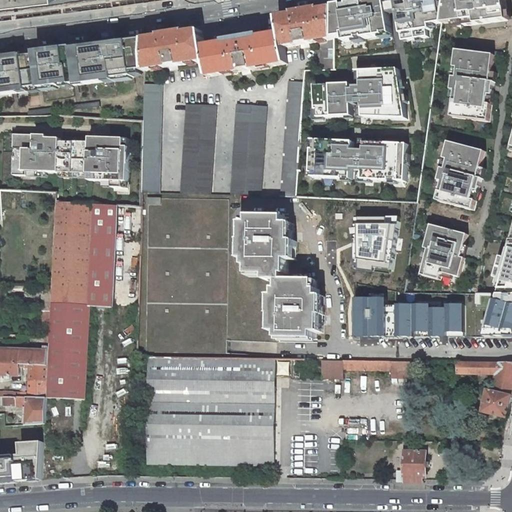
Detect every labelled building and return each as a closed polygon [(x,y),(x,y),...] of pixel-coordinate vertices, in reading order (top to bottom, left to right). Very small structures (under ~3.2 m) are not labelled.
[(372,0),(336,6),(336,8),(335,39),(345,37),(346,42),(394,34),(390,15),(388,5),(387,0),(372,0)] [(398,2),(398,3),(400,13),(404,42),(430,37),(428,31),(443,28),(444,24),(447,0),(403,0),(403,1),(398,2)] [(447,0),(444,24),(465,21),(466,26),(509,20),(506,0),(447,0)] [(398,3),(388,5),(390,15),(400,13),(398,3)] [(321,71),(335,70),(335,40),(335,39),(336,8),(326,10),(325,8),(312,10),(312,11),(295,14),(295,15),(279,18),(282,34),(260,38),(260,36),(227,42),(227,44),(206,47),(203,31),(186,34),(186,32),(162,36),(163,37),(146,40),(146,41),(146,72),(207,62),(209,79),(288,65),(285,49),(322,42),(321,71)] [(0,95),(29,92),(28,89),(42,87),(42,89),(62,88),(61,84),(74,83),(74,86),(117,81),(117,80),(136,78),(135,73),(146,72),(146,41),(123,44),(123,42),(101,45),(101,49),(85,51),(85,47),(38,53),(38,55),(24,57),(1,58),(0,57),(0,95)] [(506,57),(507,53),(493,51),(492,55),(478,53),(458,50),(456,68),(460,68),(459,78),(455,77),(453,90),(457,91),(453,117),(491,122),(493,105),(489,104),(491,95),(494,95),(496,83),(492,82),(496,55),(506,57)] [(409,119),(400,70),(358,72),(359,84),(316,86),(318,119),(354,117),(355,106),(364,105),(365,118),(409,119)] [(281,197),(297,197),(302,118),(304,89),(305,83),(289,82),(281,197)] [(163,85),(145,85),(144,122),(142,193),(161,194),(163,85)] [(217,106),(187,105),(181,194),(211,195),(217,106)] [(267,107),(237,105),(231,195),(261,196),(267,107)] [(15,134),(14,175),(27,175),(28,172),(89,174),(89,181),(113,182),(112,187),(123,188),(123,182),(128,182),(130,147),(125,147),(125,139),(108,139),(90,138),(90,143),(61,141),(61,139),(48,138),(48,136),(35,135),(15,134)] [(355,143),(314,141),(313,179),(353,180),(354,169),(365,170),(364,181),(408,183),(410,145),(367,143),(366,151),(355,151),(355,143)] [(479,178),(486,152),(468,147),(449,142),(445,160),(448,161),(446,169),(442,168),(439,181),(443,182),(438,201),(474,210),(477,201),(473,200),(476,190),(479,191),(483,179),(479,178)] [(142,208),(57,202),(57,215),(56,234),(55,262),(53,292),(53,301),(53,303),(53,305),(91,307),(113,307),(113,305),(140,306),(142,208)] [(357,266),(375,269),(376,266),(392,268),(399,212),(355,215),(357,266)] [(291,251),(291,242),(293,242),(293,232),(289,232),(289,225),(287,225),(287,218),(251,218),(251,224),(248,224),(248,232),(244,232),(244,241),(248,241),(248,250),(242,250),(242,260),(247,260),(247,267),(250,267),(250,275),(267,276),(267,281),(281,281),(280,290),(277,290),(277,297),(272,297),(272,307),(278,307),(278,315),(273,315),(273,325),(277,325),(277,333),(280,333),(280,339),(315,340),(315,333),(318,333),(318,326),(322,326),(323,316),(318,316),(318,308),(324,308),(324,298),(320,298),(320,291),(316,291),(317,282),(286,282),(286,275),(289,275),(289,260),(296,261),(296,251),(291,251)] [(462,258),(468,235),(450,230),(432,225),(426,248),(429,249),(422,276),(441,281),(443,273),(461,278),(466,258),(462,258)] [(511,243),(511,244),(509,252),(498,248),(492,277),(502,277),(499,286),(511,285),(511,243)] [(511,285),(499,286),(495,295),(511,299),(511,285)] [(53,301),(53,292),(44,291),(43,301),(53,301)] [(355,294),(356,334),(386,334),(386,302),(386,291),(371,291),(371,294),(355,294)] [(511,299),(495,295),(483,335),(511,335),(511,299)] [(447,302),(446,306),(446,333),(463,334),(462,301),(447,302)] [(397,302),(386,302),(386,334),(397,333),(397,302)] [(397,302),(397,333),(413,333),(414,302),(397,302)] [(413,333),(428,332),(429,304),(429,302),(414,302),(413,333)] [(40,303),(40,311),(42,311),(52,311),(53,305),(53,303),(40,303)] [(428,332),(446,333),(446,306),(429,304),(428,332)] [(50,348),(50,353),(49,366),(47,399),(86,401),(91,307),(53,305),(52,311),(52,324),(51,337),(50,348)] [(41,324),(52,324),(52,311),(42,311),(41,324)] [(0,363),(26,365),(31,365),(49,366),(50,353),(45,353),(0,350),(0,363)] [(276,377),(276,360),(151,358),(149,465),(275,467),(276,377)] [(311,378),(312,360),(276,360),(276,377),(311,378)] [(416,379),(417,362),(323,360),(323,379),(344,380),(344,371),(392,371),(392,379),(416,379)] [(508,418),(511,401),(511,362),(459,362),(459,374),(497,375),(493,392),(489,391),(484,413),(508,418)] [(26,368),(26,365),(0,363),(0,375),(21,376),(21,367),(26,368)] [(31,365),(31,368),(30,393),(0,391),(0,396),(47,399),(49,366),(31,365)] [(0,396),(0,405),(6,406),(6,407),(29,408),(34,408),(33,420),(28,420),(25,420),(25,426),(46,425),(47,399),(0,396)] [(7,426),(0,426),(0,437),(45,435),(46,425),(25,426),(7,426)] [(22,482),(43,481),(43,478),(44,441),(22,442),(22,482)] [(427,452),(405,452),(405,472),(398,472),(398,483),(405,482),(405,483),(423,483),(423,478),(426,478),(427,452)] [(0,483),(21,482),(20,454),(0,455),(0,483)]
